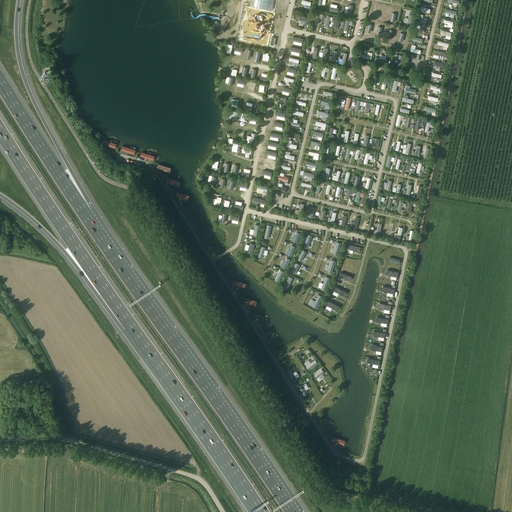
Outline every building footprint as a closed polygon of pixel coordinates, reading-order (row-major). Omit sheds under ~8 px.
[(426,7),(427,5),(422,4),(420,10),(430,13),(431,9),(426,7)] [(447,8),(446,12),(451,13),(450,16),(454,18),(455,14),(457,14),(457,11),(447,8)] [(265,9),(263,20),(267,21),(268,14),(272,15),(272,11),(265,9)] [(368,17),(378,20),(380,12),(370,9),(368,17)] [(383,21),(396,23),(397,16),(385,14),(383,21)] [(405,17),(404,24),(412,25),(413,14),(409,14),(409,18),(405,17)] [(419,14),(418,20),(427,22),(428,16),(419,14)] [(300,27),(304,27),(304,24),(307,24),(308,18),(299,16),(298,22),(300,22),(300,27)] [(445,19),(444,22),(448,23),(447,26),(453,28),(454,21),(445,19)] [(346,20),(344,30),(348,31),(350,25),(352,25),(353,21),(346,20)] [(399,36),(408,38),(410,31),(401,28),(399,36)] [(443,46),(443,48),(448,50),(449,43),(438,40),(437,44),(443,46)] [(412,44),(410,51),(421,54),(422,50),(416,48),(417,45),(412,44)] [(319,47),(313,46),(310,56),(316,57),(319,47)] [(301,55),(302,49),(291,47),(290,54),(301,55)] [(325,47),(324,52),(320,51),(319,56),(326,58),(328,48),(325,47)] [(251,58),(252,49),(246,48),(244,57),(251,58)] [(334,50),(332,56),(330,55),(329,60),(336,61),(338,51),(334,50)] [(438,50),(437,54),(444,56),(443,59),(447,60),(449,53),(438,50)] [(387,63),(388,55),(381,54),(380,58),(375,57),(375,62),(387,63)] [(289,64),(299,66),(301,60),(290,58),(289,64)] [(435,61),(434,65),(440,66),(439,69),(444,70),(445,64),(435,61)] [(287,67),(286,71),(291,72),(291,75),(296,75),(297,69),(287,67)] [(252,71),(249,77),(255,79),(258,73),(252,71)] [(440,80),(443,75),(433,71),(431,76),(440,80)] [(386,83),(390,83),(390,79),(383,78),(382,88),(386,88),(386,83)] [(398,86),(401,86),(401,81),(394,80),(392,91),(397,92),(398,86)] [(416,90),(417,83),(406,82),(406,89),(416,90)] [(286,94),(290,95),(292,89),(283,86),(282,90),(286,91),(286,94)] [(404,94),(404,101),(414,103),(415,99),(409,98),(409,95),(404,94)] [(369,113),(372,103),(357,99),(355,110),(359,111),(361,105),(366,106),(364,112),(369,113)] [(326,109),(331,109),(331,102),(321,101),(320,104),(326,105),(326,109)] [(431,115),(435,116),(437,109),(426,106),(425,110),(432,112),(431,115)] [(231,119),(237,120),(239,112),(233,110),(231,119)] [(400,126),(401,119),(404,120),(405,115),(398,114),(396,125),(400,126)] [(412,128),(415,118),(408,116),(405,126),(412,128)] [(301,127),(301,124),(298,123),(298,120),(294,118),(292,124),(301,127)] [(421,126),(423,126),(425,120),(418,118),(415,128),(420,129),(421,126)] [(429,132),(430,126),(433,127),(434,123),(427,121),(425,131),(429,132)] [(328,136),(332,138),(333,135),(335,135),(337,129),(331,127),(328,136)] [(254,143),(256,133),(252,133),(252,136),(247,135),(246,142),(254,143)] [(356,133),(355,137),(352,136),(352,140),(354,141),(354,143),(357,143),(360,134),(356,133)] [(380,139),(374,137),(371,147),(378,149),(380,139)] [(288,139),(286,146),(297,149),(298,145),(292,143),(293,140),(288,139)] [(274,148),(278,149),(280,142),(270,140),(269,144),(275,145),(274,148)] [(399,149),(401,141),(397,140),(397,143),(394,143),(392,148),(399,149)] [(312,141),(311,145),(314,145),(314,148),(320,149),(321,142),(312,141)] [(51,146),(48,148),(50,152),(50,151),(55,159),(57,158),(51,146)] [(350,153),(352,153),(353,149),(347,147),(345,157),(349,158),(350,153)] [(356,149),(355,158),(359,159),(359,153),(363,154),(363,149),(356,149)] [(295,160),(295,156),(290,155),(291,152),(287,151),(287,154),(285,154),(284,157),(295,160)] [(314,159),(319,159),(320,153),(309,151),(309,154),(314,155),(314,159)] [(372,159),(373,153),(366,152),(364,163),(368,163),(369,159),(372,159)] [(389,155),(386,165),(390,167),(392,160),(394,161),(395,158),(389,155)] [(414,167),(415,163),(412,162),(412,161),(408,160),(406,171),(410,171),(411,166),(414,167)] [(306,166),(315,170),(317,164),(307,161),(306,166)] [(223,162),(221,170),(227,172),(229,163),(223,162)] [(322,173),(321,177),(328,179),(331,168),(327,167),(325,174),(322,173)] [(262,175),(272,177),(273,172),(263,169),(262,175)] [(332,179),(339,180),(341,171),(337,170),(336,175),(333,175),(332,179)] [(309,179),(313,180),(315,174),(305,171),(303,175),(310,177),(309,179)] [(351,184),(357,186),(360,176),(357,175),(356,179),(353,179),(351,184)] [(366,183),(362,183),(361,188),(368,189),(370,178),(366,178),(366,183)] [(325,184),(319,181),(315,192),(319,193),(321,186),(324,187),(325,184)] [(301,185),(307,187),(306,189),(311,190),(312,185),(302,182),(301,185)] [(402,194),(410,195),(412,184),(408,183),(407,190),(403,189),(402,194)] [(339,196),(341,191),(343,191),(344,188),(338,186),(335,195),(339,196)] [(349,199),(351,193),(353,194),(354,190),(348,188),(345,198),(349,199)] [(377,204),(381,205),(382,201),(385,201),(386,197),(379,195),(377,204)] [(265,207),(267,200),(255,197),(254,201),(262,203),(261,206),(265,207)] [(391,208),(393,202),(396,203),(397,199),(389,197),(387,207),(391,208)] [(401,210),(402,206),(405,206),(406,203),(403,202),(403,201),(399,200),(398,210),(401,210)] [(299,210),(296,209),(295,213),(303,214),(305,203),(300,203),(299,210)] [(344,215),(343,220),(340,219),(339,225),(346,226),(348,215),(344,215)] [(356,216),(355,222),(352,222),(351,227),(357,229),(360,217),(356,216)] [(367,220),(365,226),(363,226),(361,230),(368,232),(371,221),(367,220)] [(381,234),(383,224),(377,222),(375,232),(381,234)] [(257,235),(260,225),(255,224),(254,229),(251,228),(250,234),(257,235)] [(269,238),(272,226),(267,224),(264,237),(269,238)] [(387,225),(385,233),(391,234),(393,226),(387,225)] [(394,237),(401,238),(403,227),(399,227),(398,233),(395,232),(394,237)] [(409,235),(407,234),(406,239),(412,240),(415,231),(411,230),(409,235)] [(298,243),(301,233),(296,231),(292,240),(298,243)] [(309,247),(313,236),(308,234),(304,246),(309,247)] [(248,250),(247,254),(252,256),(256,244),(250,242),(250,245),(246,244),(245,249),(248,250)] [(337,242),(334,253),(338,255),(342,243),(337,242)] [(361,252),(362,246),(349,244),(348,252),(353,253),(354,251),(361,252)] [(292,245),(290,250),(289,249),(287,254),(293,256),(296,247),(292,245)] [(264,254),(267,255),(269,249),(261,246),(258,256),(263,258),(264,254)] [(302,249),(298,259),(303,261),(307,252),(302,249)] [(283,261),(281,266),(287,269),(291,259),(287,258),(285,262),(283,261)] [(333,273),(337,261),(332,260),(328,271),(333,273)] [(291,272),(296,274),(300,265),(295,262),(291,272)] [(280,269),(275,279),(279,282),(285,272),(280,269)] [(289,275),(284,286),(289,288),(293,277),(289,275)] [(320,282),(318,287),(327,290),(330,278),(326,276),(324,283),(320,282)] [(346,296),(348,292),(336,286),(333,293),(338,296),(339,293),(346,296)] [(312,299),(309,305),(317,309),(323,297),(318,294),(315,301),(312,299)] [(329,300),(326,308),(331,311),(333,308),(339,311),(341,306),(329,300)] [(384,342),(387,333),(375,330),(372,338),(384,342)] [(372,363),(371,367),(379,368),(380,359),(368,358),(368,363),(372,363)] [(304,363),(309,370),(319,363),(316,359),(311,362),(309,359),(304,363)] [(297,377),(299,375),(294,368),(287,373),(293,382),(298,379),(297,377)] [(322,368),(315,374),(318,378),(319,377),(321,380),(326,376),(324,374),(325,372),(322,368)] [(304,396),(311,392),(306,383),(299,386),(304,396)]
